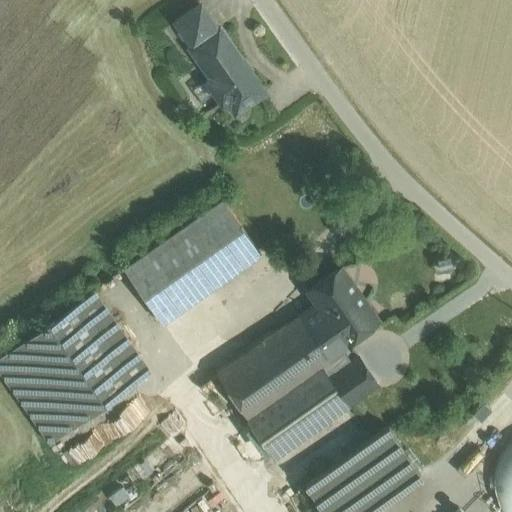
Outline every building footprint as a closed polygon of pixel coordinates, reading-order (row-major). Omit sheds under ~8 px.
[(216,25),(199,2),(174,19),(191,43),(216,25)] [(264,90),(218,24),(216,25),(191,43),(189,44),(209,73),(207,82),(222,103),(230,104),(242,96),(247,103),(264,90)] [(204,105),(177,71),(163,82),(190,117),(204,105)] [(260,253),(221,197),(122,266),(162,321),(260,253)] [(377,318),(340,265),(307,289),(316,301),(344,341),(346,340),(377,318)] [(134,380),(77,298),(18,340),(75,421),(134,380)] [(316,301),(216,371),(248,416),(349,345),(346,340),(344,341),(316,301)] [(75,421),(18,340),(0,352),(0,369),(49,440),(75,421)] [(349,345),(248,416),(285,470),(344,430),(377,407),(364,388),(381,376),(363,350),(356,354),(349,345)] [(66,459),(137,408),(129,398),(58,448),(66,459)] [(377,407),(344,430),(355,446),(303,482),(323,511),(357,511),(419,469),(377,407)] [(185,457),(117,511),(180,511),(209,489),(185,457)] [(478,511),(484,505),(476,497),(464,510),(455,502),(446,511),(478,511)]
